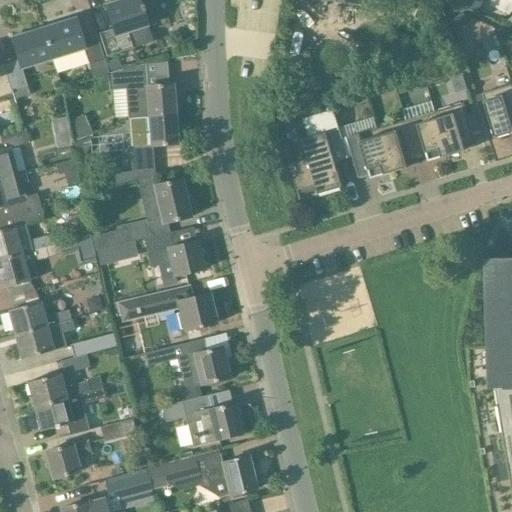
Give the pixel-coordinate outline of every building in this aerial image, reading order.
[(99,34),(106,58),(133,49),(128,32),(147,26),(146,25),(158,21),(153,3),(141,7),(138,0),(129,0),(104,8),(111,30),(99,34)] [(43,30),(53,61),(84,51),(92,79),(107,75),(107,72),(108,72),(105,64),(96,36),(80,40),(74,21),(43,30)] [(12,92),(13,100),(14,100),(29,95),(26,88),(21,71),(53,61),(43,30),(10,41),(16,61),(2,66),(11,92),(12,92)] [(105,64),(108,72),(120,69),(118,61),(105,64)] [(128,119),(175,115),(173,86),(147,87),(145,64),(108,75),(109,92),(126,91),(128,119)] [(11,92),(2,66),(0,66),(0,98),(12,95),(11,92)] [(511,87),(511,86),(482,95),(495,139),(511,134),(511,87)] [(463,104),(434,113),(447,157),(466,152),(465,148),(476,145),(463,104)] [(319,195),(342,188),(329,144),(343,140),(334,112),(334,111),(303,120),(309,139),(302,141),(308,160),(289,166),(297,192),(316,186),(319,195)] [(434,113),(405,121),(418,162),(428,159),(429,163),(447,157),(434,113)] [(130,137),(133,182),(153,176),(151,147),(177,146),(175,115),(128,119),(128,120),(149,118),(150,136),(130,137)] [(65,118),(51,120),(53,131),(67,129),(65,118)] [(405,121),(377,130),(390,174),(408,169),(407,165),(418,162),(405,121)] [(347,139),(359,180),(370,176),(372,180),(390,174),(377,130),(347,139)] [(0,151),(0,180),(18,176),(10,148),(28,143),(25,131),(0,137),(0,141),(3,151),(0,151)] [(0,180),(0,221),(21,216),(40,210),(36,195),(23,198),(20,186),(29,184),(26,173),(18,176),(0,180)] [(190,218),(184,193),(185,192),(182,181),(181,180),(153,186),(157,202),(145,204),(149,220),(160,217),(162,224),(190,218)] [(40,210),(21,216),(24,226),(25,226),(43,221),(40,210)] [(146,239),(142,224),(116,231),(119,246),(146,239)] [(0,232),(0,260),(59,245),(56,236),(49,238),(48,235),(18,244),(14,229),(0,232)] [(169,234),(143,240),(150,269),(166,265),(170,279),(203,271),(197,242),(173,248),(169,234)] [(89,237),(66,243),(69,255),(75,254),(84,251),(92,249),(89,237)] [(0,260),(0,282),(2,289),(38,279),(34,263),(62,255),(59,245),(0,260)] [(107,249),(94,252),(98,266),(110,263),(107,249)] [(511,259),(488,260),(492,390),(498,390),(511,474),(511,259)] [(180,309),(185,332),(216,325),(208,296),(193,300),(189,286),(116,302),(121,323),(180,309)] [(8,312),(15,337),(97,315),(96,314),(71,321),(68,309),(43,316),(40,304),(8,312)] [(15,337),(21,360),(53,351),(49,336),(73,330),(74,335),(83,332),(82,328),(99,324),(97,315),(15,337)] [(112,334),(70,346),(73,357),(115,346),(112,334)] [(177,360),(184,390),(198,386),(230,379),(223,348),(205,352),(202,339),(168,348),(171,361),(177,360)] [(61,364),(64,374),(89,367),(86,357),(61,364)] [(88,383),(64,389),(60,375),(27,384),(34,408),(91,393),(88,383)] [(34,408),(41,432),(72,423),(67,408),(105,399),(102,389),(91,393),(34,408)] [(243,434),(236,403),(209,409),(206,396),(162,407),(166,423),(185,418),(187,425),(195,423),(197,434),(193,435),(194,439),(198,438),(200,444),(243,434)] [(101,429),(103,441),(138,433),(135,420),(101,429)] [(46,453),(54,480),(80,473),(76,459),(92,454),(88,442),(73,446),(46,453)] [(147,470),(153,490),(200,478),(194,457),(147,470)] [(227,480),(231,496),(255,490),(247,457),(223,463),(223,466),(208,470),(212,484),(227,480)] [(62,510),(62,511),(114,511),(121,510),(118,500),(151,491),(146,470),(104,481),(108,498),(86,503),(62,510)]
